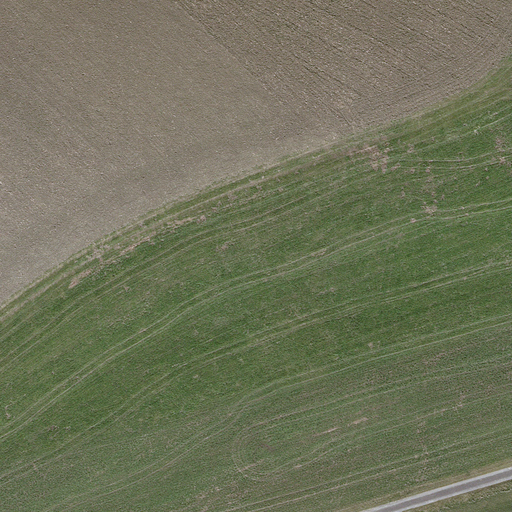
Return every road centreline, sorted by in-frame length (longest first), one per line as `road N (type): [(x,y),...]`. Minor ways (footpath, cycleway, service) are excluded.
road 1 (track): [(0,309),(190,192),(383,136),(494,85),(511,65)]
road 2 (track): [(388,511),(511,476)]
